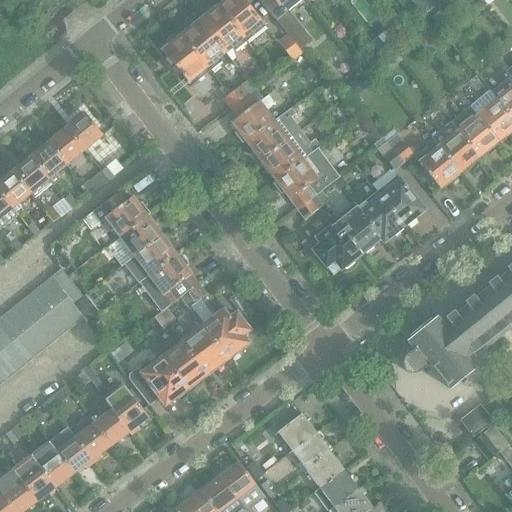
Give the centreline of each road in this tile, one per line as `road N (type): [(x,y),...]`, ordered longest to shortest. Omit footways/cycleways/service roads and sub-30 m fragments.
road 1 (residential): [(325,351),(91,42)]
road 2 (residential): [(111,511),(325,351)]
road 3 (residential): [(325,351),(511,203)]
road 4 (residential): [(449,511),(325,351)]
